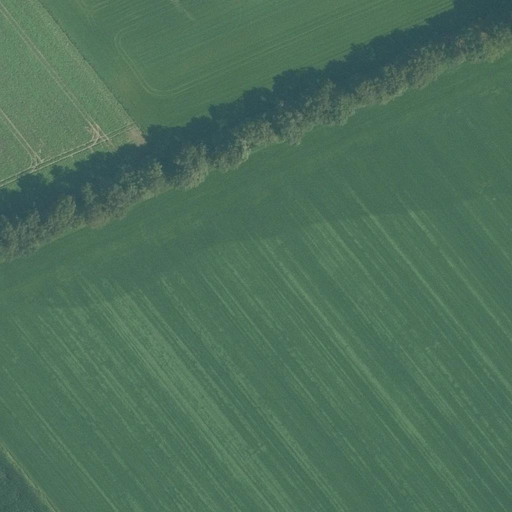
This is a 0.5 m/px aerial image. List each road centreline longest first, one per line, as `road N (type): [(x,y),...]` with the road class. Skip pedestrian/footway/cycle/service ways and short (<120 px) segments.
road 1 (track): [(158,195),(511,41)]
road 2 (track): [(0,264),(158,195)]
